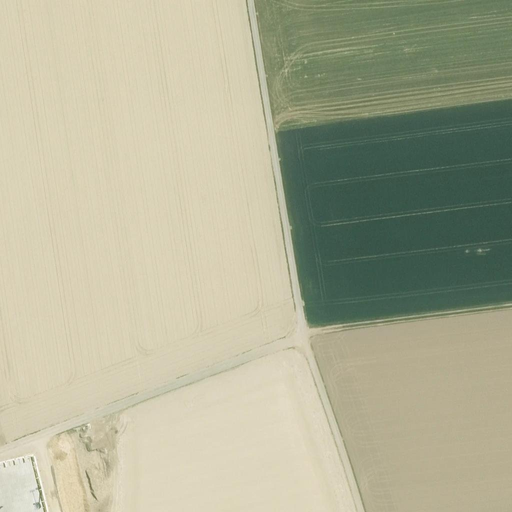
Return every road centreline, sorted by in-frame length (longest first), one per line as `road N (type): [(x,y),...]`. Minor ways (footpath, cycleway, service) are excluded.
road 1 (track): [(361,511),(303,334),(250,0)]
road 2 (track): [(303,334),(0,454)]
road 3 (track): [(303,334),(511,307)]
